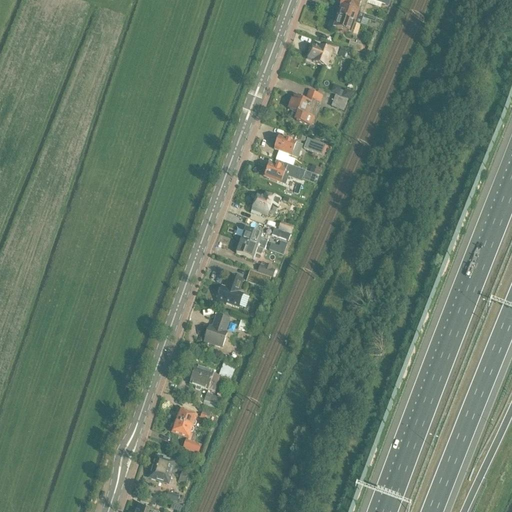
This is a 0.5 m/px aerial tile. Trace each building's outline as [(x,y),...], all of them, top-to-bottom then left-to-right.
[(341,8),(360,15),(360,14),(363,15),(368,0),(388,7),(390,0),(357,0),(357,1),(353,0),(340,0),(339,3),(341,6),(341,8)] [(337,18),(357,25),(357,26),(360,27),(363,19),(375,23),(376,19),(363,15),(360,14),(360,15),(341,8),(337,18)] [(357,25),(337,18),(333,29),(353,36),(355,30),(357,26),(357,25)] [(347,49),(349,49),(349,48),(360,52),(362,47),(354,45),(350,43),(350,42),(347,49)] [(308,60),(314,62),(314,64),(327,69),(332,55),(336,56),(338,50),(326,45),(324,50),(318,48),(317,50),(312,48),(308,60)] [(288,111),(297,114),(295,121),(312,127),(315,119),(311,118),(317,103),(320,104),(323,98),(309,93),(306,101),(301,99),(300,100),(294,98),(293,102),(292,102),(288,111)] [(347,101),(335,97),(331,108),(343,113),(347,101)] [(274,151),(292,157),(292,158),(298,160),(303,147),(297,144),(296,145),(279,139),(274,151)] [(326,146),(307,139),(303,150),(322,157),(326,146)] [(265,176),(264,177),(281,183),(284,177),(305,184),(307,179),(303,177),(305,173),(290,167),(288,173),(269,166),(267,171),(265,171),(264,174),(265,176)] [(257,196),(255,202),(253,202),(252,206),(253,207),(252,211),(268,217),(273,203),(278,205),(280,200),(265,195),(264,198),(257,196)] [(291,236),(294,228),(281,223),(278,231),(291,236)] [(240,243),(258,249),(261,250),(263,245),(260,244),(262,237),(245,230),(240,243)] [(272,236),(288,242),(290,236),(274,230),(272,236)] [(236,255),(253,261),(258,249),(240,243),(236,255)] [(264,267),(260,266),(257,274),(272,279),(275,271),(272,270),(273,268),(264,265),(264,267)] [(250,272),(246,283),(267,291),(271,279),(250,272)] [(217,303),(225,306),(225,305),(238,309),(243,295),(239,293),(243,281),(229,277),(226,286),(227,286),(226,289),(222,288),(217,302),(217,303)] [(212,329),(209,328),(204,343),(222,349),(227,334),(225,333),(229,321),(217,317),(212,329)] [(238,330),(249,334),(253,323),(242,318),(238,330)] [(224,363),(219,376),(230,381),(236,368),(224,363)] [(195,368),(189,385),(208,392),(215,394),(220,377),(195,368)] [(204,402),(202,407),(206,409),(217,413),(221,400),(207,395),(204,402)] [(197,417),(180,411),(176,422),(193,429),(193,428),(195,427),(196,425),(195,423),(197,417)] [(193,429),(176,422),(171,434),(189,440),(191,434),(192,434),(193,431),(192,430),(193,429)] [(157,458),(156,457),(152,469),(173,475),(176,464),(165,460),(166,458),(158,456),(157,458)] [(149,480),(169,486),(173,475),(152,469),(149,480)] [(176,506),(179,497),(168,493),(165,502),(176,506)]
